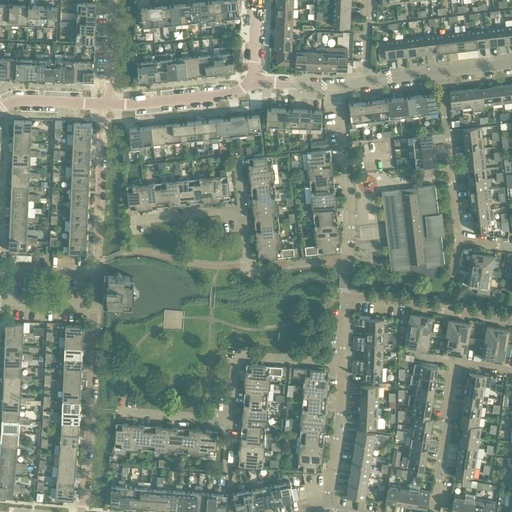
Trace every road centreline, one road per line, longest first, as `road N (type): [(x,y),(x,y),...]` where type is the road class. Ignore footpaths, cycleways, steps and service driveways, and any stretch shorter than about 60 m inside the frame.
road 1 (residential): [(80,511),(93,304),(0,302)]
road 2 (residential): [(0,271),(96,274),(105,104)]
road 3 (residential): [(440,72),(459,245),(511,248)]
road 4 (residential): [(349,258),(352,201),(335,84)]
road 5 (residential): [(230,419),(235,355),(344,363)]
road 6 (residential): [(344,298),(511,322)]
road 7 (residential): [(349,258),(248,269),(242,209)]
road 8 (tertiary): [(105,104),(231,95),(252,81)]
road 9 (residential): [(433,511),(454,361)]
road 10 (residential): [(326,511),(344,363)]
